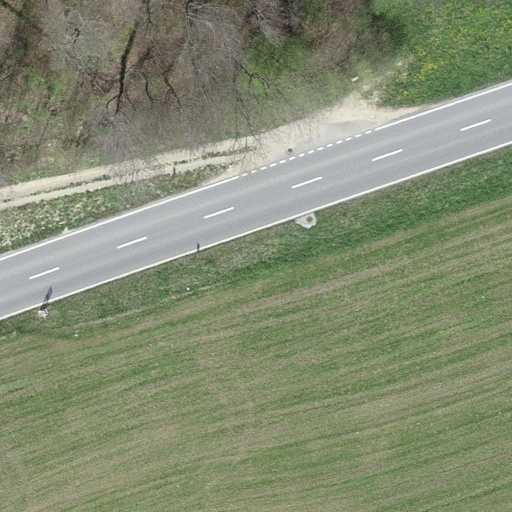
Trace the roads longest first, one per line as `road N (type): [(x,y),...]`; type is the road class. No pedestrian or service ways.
road 1 (tertiary): [(343,170),(0,288)]
road 2 (track): [(343,170),(212,157),(0,200)]
road 3 (tertiary): [(343,170),(511,112)]
